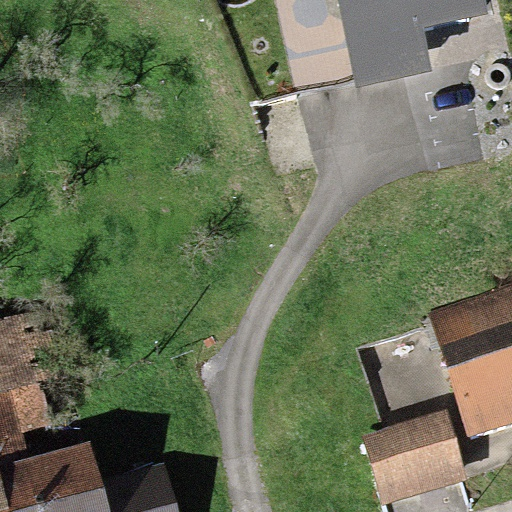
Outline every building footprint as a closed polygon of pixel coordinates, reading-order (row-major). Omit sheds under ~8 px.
[(484,0),(335,0),(355,88),(429,71),(420,31),(489,16),(484,0)] [(511,297),(431,327),(476,452),(511,438),(511,297)] [(0,511),(101,511),(98,500),(88,464),(57,473),(17,332),(0,336),(0,511)] [(445,427),(366,450),(383,511),(404,511),(464,495),(445,427)] [(158,511),(151,485),(98,500),(101,511),(158,511)]
